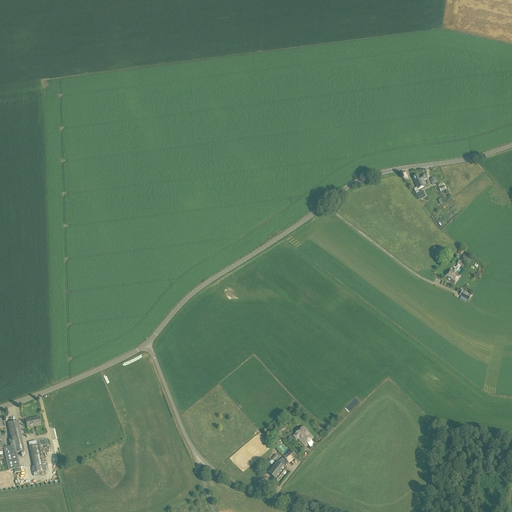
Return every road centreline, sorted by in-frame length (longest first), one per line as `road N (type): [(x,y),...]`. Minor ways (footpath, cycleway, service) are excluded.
road 1 (unclassified): [(148,343),(187,297),(346,187),(511,145)]
road 2 (unclassified): [(307,511),(207,469),(148,343)]
road 3 (unclassified): [(0,408),(148,343)]
